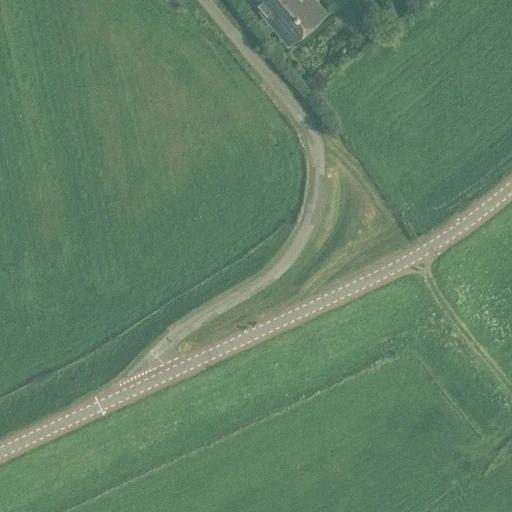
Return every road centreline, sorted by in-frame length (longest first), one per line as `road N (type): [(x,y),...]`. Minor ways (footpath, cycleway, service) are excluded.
road 1 (unclassified): [(206,0),(308,127),(316,187),(305,230),(287,258),(262,283),(171,335),(144,383)]
road 2 (tertiary): [(144,383),(416,255),(511,183)]
road 3 (track): [(511,393),(416,255)]
road 4 (tertiary): [(0,451),(144,383)]
